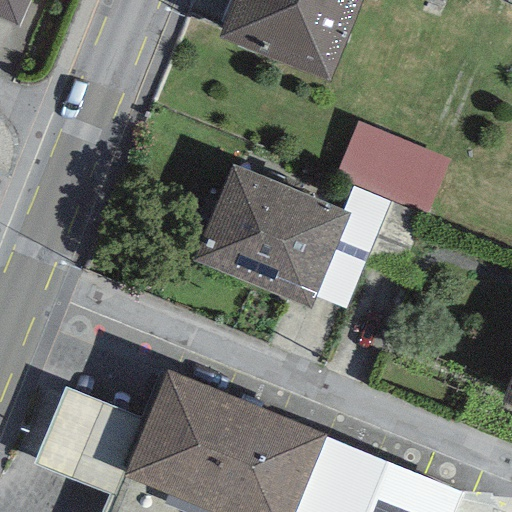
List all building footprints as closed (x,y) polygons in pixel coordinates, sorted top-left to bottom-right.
[(225,0),(218,19),(328,63),(353,0),(225,0)] [(362,131),(342,180),(434,217),(454,169),(362,131)] [(231,154),(191,250),(309,299),(349,203),(231,154)] [(289,511),(325,424),(162,359),(99,511),(289,511)] [(511,365),(502,390),(511,393),(511,365)] [(452,511),(464,484),(325,424),(289,511),(452,511)]
